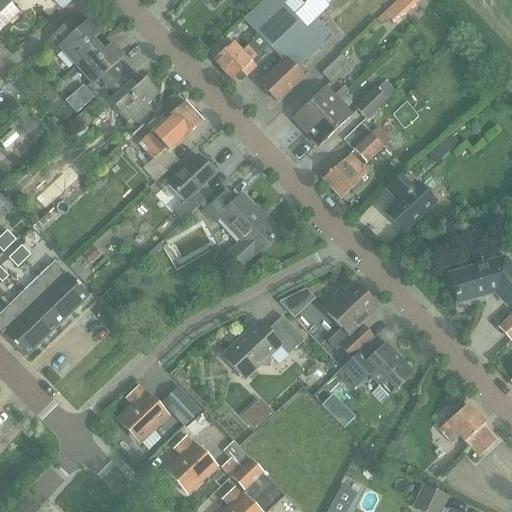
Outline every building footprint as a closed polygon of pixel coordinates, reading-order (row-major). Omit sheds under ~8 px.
[(7,0),(0,0),(0,32),(20,14),(9,2),(7,0)] [(51,0),(62,11),(74,0),(51,0)] [(205,0),(215,10),(225,0),(205,0)] [(258,36),(253,42),(254,43),(243,54),(233,44),(213,63),(231,82),(241,73),(245,78),(256,68),(251,63),(263,52),(269,47),(273,51),(272,52),(277,57),(315,20),(324,12),(328,9),(336,0),(266,0),(244,21),(258,36)] [(399,0),(397,0),(376,20),(381,26),(385,22),(386,24),(389,21),(394,26),(421,0),(404,0),(402,3),(399,0)] [(478,0),(472,0),(471,2),(479,10),(484,5),(478,0)] [(71,72),(97,47),(92,41),(101,33),(89,19),(82,26),(74,18),(45,43),(56,55),(60,51),(75,67),(70,71),(71,72)] [(333,38),(315,20),(277,57),(283,63),(259,86),(276,104),(303,79),(296,72),(333,38)] [(499,22),(494,27),(502,36),(507,30),(499,22)] [(511,34),(507,30),(502,36),(510,44),(511,42),(511,34)] [(99,102),(127,76),(117,64),(124,58),(111,44),(102,52),(97,47),(71,72),(76,68),(90,83),(85,88),(99,102)] [(341,55),(321,74),(332,85),(352,66),(341,55)] [(127,76),(99,102),(107,111),(111,106),(126,123),(131,119),(136,124),(150,111),(146,105),(157,95),(144,80),(135,89),(131,84),(133,82),(127,76)] [(375,88),(354,108),(366,121),(387,100),(386,99),(394,92),(385,83),(377,90),(375,88)] [(291,120),(305,134),(346,94),(347,94),(349,92),(343,87),(333,97),(324,88),(291,120)] [(352,117),(345,110),(351,104),(351,99),(347,94),(346,94),(305,134),(318,148),(352,117)] [(164,122),(157,129),(138,147),(153,163),(143,172),(156,185),(179,163),(169,153),(181,141),(183,142),(203,123),(184,103),(175,112),(172,109),(162,119),(164,122)] [(368,174),(362,168),(366,164),(365,163),(382,146),(360,125),(343,142),(353,152),(350,155),(342,163),(341,162),(322,180),(341,200),(349,191),(352,194),(363,184),(360,181),(368,174)] [(427,156),(434,165),(457,145),(450,136),(427,156)] [(174,214),(183,224),(205,203),(196,194),(215,176),(197,158),(167,187),(184,204),(174,214)] [(403,233),(436,204),(414,180),(413,181),(405,172),(385,189),(396,201),(384,212),(403,233)] [(12,186),(1,197),(12,208),(23,197),(12,186)] [(219,218),(242,242),(228,254),(240,268),(254,255),(255,256),(278,234),(266,221),(264,222),(241,197),(235,203),(226,193),(204,213),(213,223),(219,218)] [(9,247),(15,241),(6,232),(0,238),(9,247)] [(9,247),(0,238),(0,237),(0,250),(3,253),(9,247)] [(23,262),(30,256),(21,247),(14,253),(23,262)] [(23,262),(14,253),(8,259),(17,268),(23,262)] [(507,306),(511,301),(511,268),(504,260),(450,276),(458,303),(495,292),(507,306)] [(38,277),(73,313),(73,312),(87,298),(88,299),(89,298),(54,261),(53,262),(54,263),(39,277),(38,277)] [(23,291),(22,292),(57,328),(58,328),(57,327),(72,313),(72,314),(73,313),(38,277),(38,278),(23,292),(23,291)] [(339,291),(332,298),(332,301),(333,303),(324,312),(347,336),(337,345),(351,359),(373,339),(362,327),(361,328),(359,326),(377,310),(354,284),(344,293),(342,292),(339,291)] [(7,306),(7,307),(42,343),(42,342),(56,328),(57,329),(57,328),(22,292),(23,293),(8,307),(7,306)] [(0,332),(25,359),(27,358),(26,357),(41,343),(41,344),(42,343),(7,307),(6,307),(7,308),(0,314),(0,332)] [(510,340),(511,338),(511,317),(500,329),(510,340)] [(288,356),(303,342),(281,318),(267,332),(259,323),(222,358),(244,382),(259,368),(269,369),(270,358),(280,348),(288,356)] [(367,376),(378,387),(370,395),(380,405),(412,374),(385,345),(369,360),(361,352),(341,371),(356,387),(367,376)] [(314,367),(306,374),(306,380),(310,384),(316,384),(323,377),(324,371),(319,367),(314,367)] [(137,443),(166,415),(146,395),(144,396),(137,388),(126,399),(133,406),(117,422),(137,443)] [(161,404),(184,428),(201,412),(178,388),(161,404)] [(478,458),(497,439),(466,405),(457,414),(452,409),(441,418),(446,423),(438,431),(447,440),(455,433),(478,458)] [(346,411),(335,422),(342,429),(353,418),(346,411)] [(186,493),(214,466),(194,445),(192,447),(185,439),(174,449),(181,457),(165,472),(186,493)] [(230,460),(220,469),(230,479),(232,478),(249,461),(238,449),(232,443),(222,452),(230,460)] [(230,507),(224,511),(268,511),(281,500),(283,497),(250,462),(249,461),(232,478),(233,479),(245,492),(241,497),(234,490),(223,500),(230,507)] [(422,511),(439,511),(447,497),(423,486),(413,507),(422,511)]
